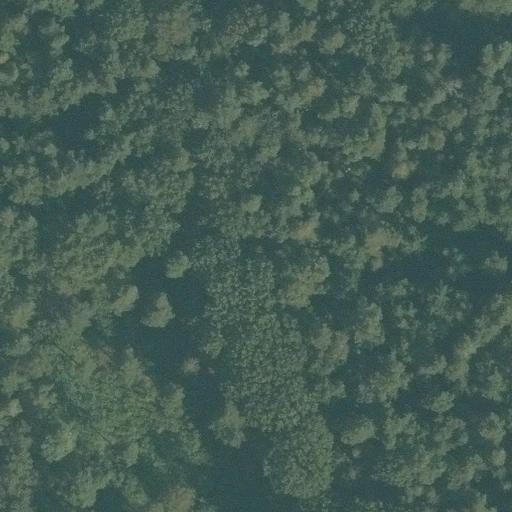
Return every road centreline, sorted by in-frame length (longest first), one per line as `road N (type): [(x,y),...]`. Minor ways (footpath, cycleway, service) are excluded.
road 1 (track): [(326,511),(124,0)]
road 2 (track): [(199,195),(0,290)]
